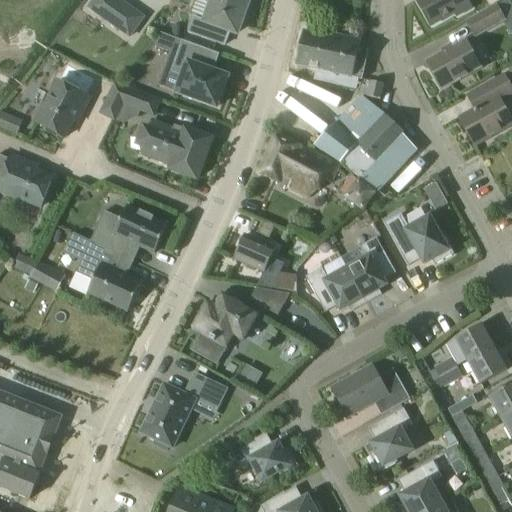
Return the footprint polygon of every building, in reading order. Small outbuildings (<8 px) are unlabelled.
[(93,0),(88,7),(105,19),(119,0),(93,0)] [(237,36),(249,0),(213,0),(205,23),(194,19),(188,35),(224,48),(229,33),(237,36)] [(416,0),(416,1),(430,27),(454,13),(456,17),(471,9),(465,0),(416,0)] [(511,21),(511,7),(508,0),(496,7),(504,21),(510,22),(511,21)] [(473,37),(465,41),(467,44),(504,22),(495,7),(467,23),(473,37)] [(304,34),(297,67),(315,71),(313,83),(356,92),(360,81),(362,82),(368,52),(357,50),(359,42),(324,34),(323,38),(304,34)] [(219,56),(212,54),(183,43),(171,74),(182,78),(176,95),(216,109),(227,79),(212,73),(219,56)] [(429,65),(443,88),(477,68),(464,45),(429,65)] [(88,96),(93,87),(58,67),(53,75),(88,96)] [(483,108),(459,121),(474,146),(511,125),(511,123),(500,102),(511,95),(511,91),(504,77),(475,94),(483,108)] [(90,100),(71,90),(57,83),(36,124),(65,139),(78,113),(82,115),(90,100)] [(114,83),(99,115),(115,123),(124,106),(122,105),(130,90),(114,83)] [(369,83),(366,99),(381,102),(384,85),(369,83)] [(122,105),(124,106),(155,118),(160,102),(130,90),(122,105)] [(361,97),(336,125),(313,148),(340,164),(340,165),(344,169),(365,185),(378,194),(417,153),(403,136),(404,135),(361,97)] [(22,123),(0,114),(0,130),(16,137),(22,123)] [(196,181),(211,141),(185,131),(174,127),(173,131),(154,124),(142,157),(171,168),(170,172),(196,181)] [(258,174),(274,182),(277,188),(283,191),(284,190),(288,191),(290,189),(309,198),(319,194),(323,185),(332,181),(338,166),(300,148),(300,149),(275,137),(258,174)] [(38,168),(27,163),(11,157),(9,161),(0,157),(0,180),(1,181),(0,183),(0,192),(40,209),(52,179),(37,172),(38,168)] [(90,244),(96,246),(122,259),(129,244),(153,255),(167,226),(127,208),(121,221),(104,213),(96,229),(90,243),(90,244)] [(434,266),(447,259),(453,256),(443,236),(440,238),(429,217),(408,229),(401,215),(384,225),(407,267),(420,260),(423,265),(431,261),(434,266)] [(73,236),(65,252),(82,260),(76,274),(93,282),(87,295),(127,313),(140,284),(116,273),(122,259),(96,246),(90,244),(73,236)] [(245,238),(235,260),(263,273),(257,287),(272,290),(283,265),(269,260),(273,250),(245,238)] [(366,260),(347,270),(366,305),(381,297),(378,291),(386,287),(383,282),(395,275),(376,240),(360,249),(366,260)] [(13,269),(30,277),(36,264),(19,256),(13,269)] [(39,263),(36,268),(31,279),(47,288),(56,272),(39,263)] [(347,270),(327,281),(321,270),(305,279),(325,314),(337,307),(340,313),(348,308),(351,314),(366,305),(347,270)] [(256,290),(249,302),(277,317),(290,296),(256,290)] [(215,308),(208,304),(193,331),(226,349),(233,337),(242,342),(257,316),(222,296),(215,308)] [(482,326),(455,340),(468,364),(494,349),(482,326)] [(407,357),(402,348),(397,350),(393,354),(396,359),(401,360),(407,357)] [(494,349),(468,364),(480,387),(507,373),(494,349)] [(452,359),(434,369),(439,378),(456,368),(452,359)] [(253,390),(262,373),(245,364),(237,381),(253,390)] [(372,368),(332,390),(348,419),(374,405),(381,417),(410,401),(393,371),(378,379),(372,368)] [(439,378),(444,386),(461,377),(456,368),(439,378)] [(163,387),(142,432),(141,432),(141,434),(143,435),(143,434),(155,440),(153,446),(166,452),(169,447),(171,447),(171,448),(172,449),(173,447),(198,395),(219,406),(227,390),(194,374),(184,396),(166,387),(166,386),(164,385),(163,387)] [(511,385),(489,399),(501,421),(511,415),(511,385)] [(0,489),(29,501),(39,476),(37,475),(60,418),(0,394),(0,489)] [(447,410),(451,418),(464,441),(474,436),(457,405),(447,410)] [(368,430),(375,442),(370,446),(374,453),(369,456),(379,474),(397,464),(396,462),(412,452),(402,433),(412,427),(403,411),(368,430)] [(511,415),(501,421),(511,440),(511,415)] [(240,471),(250,465),(261,484),(278,475),(279,477),(297,467),(288,449),(282,452),(278,445),(272,448),(266,435),(231,455),(240,471)] [(474,436),(464,441),(476,463),(486,458),(474,436)] [(486,458),(476,463),(488,485),(498,479),(486,458)] [(397,482),(404,495),(399,498),(403,505),(398,508),(399,511),(427,511),(441,504),(431,485),(441,479),(432,463),(397,482)] [(498,479),(488,485),(500,506),(509,501),(498,479)] [(262,511),(322,511),(317,503),(312,506),(307,498),(302,501),(295,489),(260,508),(262,511)] [(180,490),(171,511),(231,511),(232,511),(180,490)]
